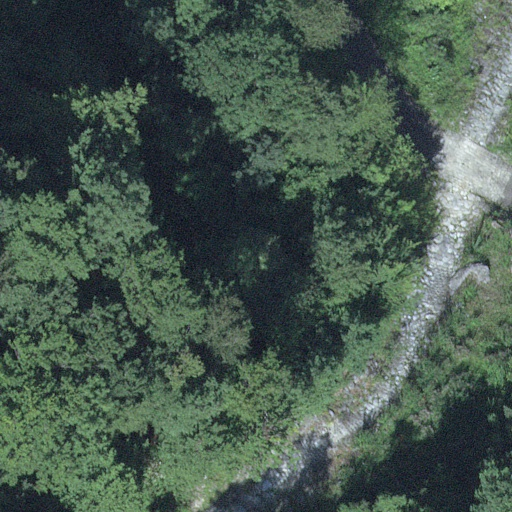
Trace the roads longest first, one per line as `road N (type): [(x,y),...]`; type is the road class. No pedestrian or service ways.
road 1 (track): [(322,511),(102,161),(64,0)]
road 2 (track): [(511,184),(452,164),(387,99),(353,0)]
